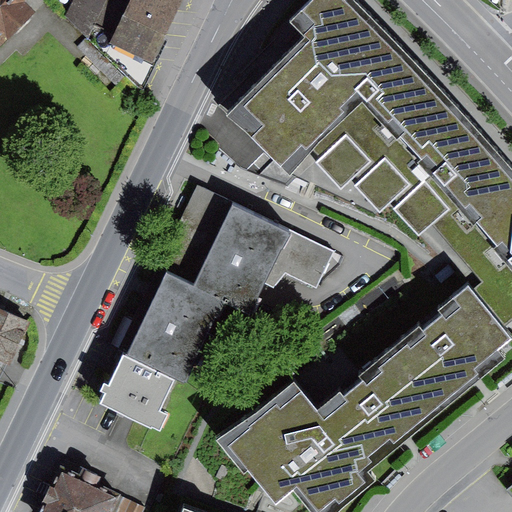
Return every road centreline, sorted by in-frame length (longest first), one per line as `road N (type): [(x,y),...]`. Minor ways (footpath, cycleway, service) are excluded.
road 1 (unclassified): [(233,0),(0,480)]
road 2 (residential): [(511,417),(405,511)]
